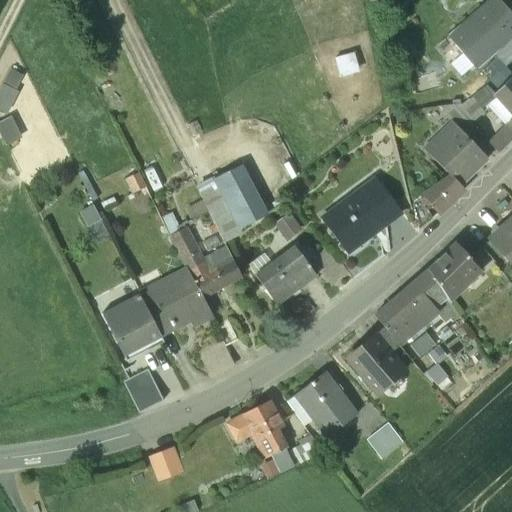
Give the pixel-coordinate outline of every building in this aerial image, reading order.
[(511,12),(501,0),(488,0),(448,34),(478,69),(511,39),(511,12)] [(363,52),(317,67),(320,75),(326,73),(329,82),(368,69),(363,52)] [(509,80),(499,71),(485,84),(487,86),(495,94),(509,80)] [(511,77),(509,80),(495,94),(497,97),(511,113),(511,120),(508,125),(511,128),(511,77)] [(487,86),(472,97),(482,108),(497,97),(495,94),(487,86)] [(462,104),(453,106),(467,120),(482,108),(472,97),(462,104)] [(431,109),(450,128),(454,125),(465,136),(474,127),(467,120),(453,106),(431,109)] [(465,136),(454,125),(450,128),(425,150),(460,185),(487,160),(465,136)] [(511,142),(511,128),(508,125),(490,144),(500,154),(511,142)] [(195,186),(222,240),(273,214),(247,161),(195,186)] [(464,190),(450,177),(436,185),(422,196),(426,200),(439,215),(464,190)] [(401,213),(376,179),(321,220),(322,222),(327,218),(336,230),(331,234),(346,254),(348,253),(345,248),(369,229),(373,234),(375,233),(371,228),(382,219),(386,224),(401,213)] [(433,219),(422,203),(426,200),(422,196),(412,203),(419,230),(433,219)] [(178,227),(171,215),(161,220),(167,232),(178,227)] [(298,228),(289,216),(276,224),(285,237),(298,228)] [(511,220),(490,241),(509,262),(511,264),(511,220)] [(178,227),(167,232),(182,262),(199,254),(183,225),(178,227)] [(490,241),(483,248),(492,258),(496,264),(501,270),(509,262),(490,241)] [(470,258),(455,243),(428,271),(447,299),(480,271),(468,259),(470,258)] [(483,248),(482,247),(470,258),(468,259),(480,271),(484,276),(496,264),(492,258),(483,248)] [(226,248),(202,260),(199,254),(182,262),(187,270),(202,299),(202,298),(241,277),(226,248)] [(294,253),(261,278),(259,275),(257,277),(279,305),(316,277),(294,248),(292,250),(294,253)] [(187,270),(162,283),(165,289),(141,300),(159,335),(187,320),(193,329),(212,317),(202,298),(202,299),(187,270)] [(428,271),(390,303),(408,323),(416,333),(428,324),(437,317),(439,315),(435,309),(447,299),(428,271)] [(141,300),(139,295),(102,315),(127,362),(163,343),(159,335),(141,300)] [(390,303),(374,316),(384,328),(391,336),(408,323),(390,303)] [(444,326),(437,317),(428,324),(433,330),(437,327),(439,329),(444,326)] [(239,339),(228,320),(215,326),(223,342),(225,346),(239,339)] [(391,336),(384,328),(375,336),(390,354),(400,346),(391,336)] [(375,336),(347,360),(377,395),(405,371),(390,354),(375,336)] [(223,342),(198,355),(211,378),(235,366),(224,346),(225,346),(223,342)] [(136,411),(161,402),(148,369),(124,379),(136,411)] [(325,374),(300,394),(318,417),(314,420),(328,438),(357,415),(325,374)] [(271,403),(243,417),(243,418),(228,426),(238,442),(252,434),(266,460),(272,456),(284,450),(288,448),(279,430),(284,428),(271,403)] [(388,423),(367,441),(381,458),(402,442),(388,423)] [(310,436),(299,442),(301,446),(309,460),(322,454),(310,436)] [(145,454),(158,482),(184,470),(171,442),(145,454)] [(301,446),(287,455),(293,467),(309,460),(301,446)] [(284,450),(272,456),(280,473),(293,467),(287,455),(284,450)]
